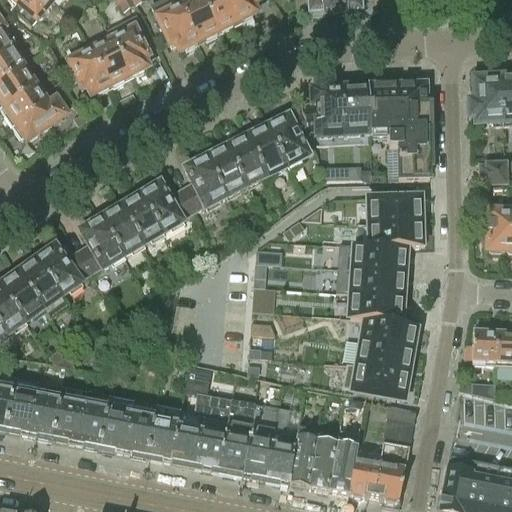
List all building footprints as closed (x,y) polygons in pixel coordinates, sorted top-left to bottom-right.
[(52,5),(46,0),(13,0),(10,4),(16,8),(9,15),(29,32),(52,5)] [(115,0),(123,15),(134,9),(129,0),(115,0)] [(143,0),(129,0),(134,9),(146,3),(143,0)] [(216,37),(197,0),(196,0),(175,11),(194,48),(204,43),(205,46),(216,40),(214,38),(216,37)] [(238,26),(225,0),(197,0),(216,37),(219,35),(221,38),(231,33),(230,30),(238,26)] [(267,1),(267,0),(225,0),(238,26),(239,25),(241,28),(251,23),(250,20),(256,17),(252,9),(267,1)] [(307,0),(309,21),(343,19),(343,13),(357,12),(356,3),(360,3),(359,0),(307,0)] [(196,51),(194,48),(175,11),(154,21),(169,50),(173,48),(178,56),(183,53),(185,56),(196,51)] [(78,22),(67,14),(65,16),(74,25),(78,22)] [(74,25),(65,16),(59,23),(68,30),(74,25)] [(87,32),(81,20),(78,22),(74,25),(80,36),(87,32)] [(74,25),(68,30),(73,40),(80,36),(74,25)] [(133,32),(110,44),(128,81),(131,80),(132,83),(143,77),(141,74),(147,72),(143,63),(147,61),(133,32)] [(0,35),(0,60),(11,52),(0,35)] [(110,44),(89,54),(108,91),(111,90),(112,93),(123,87),(121,85),(128,81),(110,44)] [(11,52),(0,60),(0,86),(24,71),(11,52)] [(68,91),(77,87),(81,94),(85,92),(90,101),(95,98),(97,100),(107,95),(106,92),(108,91),(89,54),(66,65),(70,72),(61,77),(68,91)] [(24,71),(0,86),(0,109),(2,112),(36,89),(24,71)] [(507,81),(497,82),(500,131),(510,130),(510,125),(511,125),(511,77),(507,78),(507,81)] [(500,131),(497,82),(490,82),(490,79),(474,80),(474,83),(473,83),(474,105),(468,105),(468,122),(474,121),(475,128),(491,126),(491,132),(492,132),(493,145),(501,145),(500,131)] [(332,84),(313,85),(313,93),(311,93),(311,108),(298,112),(299,114),(305,135),(313,133),(313,139),(341,139),(341,118),(345,118),(345,106),(340,106),(340,92),(333,92),(332,84)] [(372,90),(367,91),(369,139),(371,139),(370,137),(385,137),(385,146),(388,146),(388,153),(397,153),(397,186),(428,185),(428,172),(430,172),(430,153),(427,153),(427,149),(424,149),(423,129),(429,128),(429,109),(424,109),(424,89),(415,89),(414,85),(399,86),(399,90),(387,90),(387,86),(372,87),(372,90)] [(11,132),(48,107),(41,96),(43,94),(39,87),(36,89),(2,112),(6,118),(3,120),(11,132)] [(343,92),(340,92),(340,106),(345,106),(345,118),(341,118),(341,139),(369,139),(367,91),(359,91),(358,87),(343,88),(343,92)] [(55,103),(48,107),(11,132),(19,145),(23,143),(25,146),(66,119),(55,103)] [(299,114),(280,124),(278,125),(277,123),(265,129),(266,131),(265,131),(285,171),(308,159),(298,142),(305,137),(305,135),(299,114)] [(257,133),(245,139),(246,141),(244,142),(264,182),(285,171),(265,131),(258,135),(257,133)] [(236,143),(225,149),(226,151),(225,152),(244,191),(264,182),(244,142),(237,145),(236,143)] [(216,154),(204,159),(205,161),(203,162),(223,202),(244,191),(225,152),(217,156),(216,154)] [(191,188),(179,196),(191,217),(202,211),(203,212),(223,202),(203,162),(196,166),(195,164),(184,170),(185,172),(183,173),(191,188)] [(487,187),(503,187),(503,169),(486,170),(486,171),(479,171),(480,186),(487,186),(487,187)] [(179,196),(167,203),(158,188),(157,189),(155,187),(144,193),(145,195),(139,199),(162,237),(181,226),(180,224),(191,217),(179,196)] [(506,190),(492,191),(492,198),(506,197),(506,190)] [(136,198),(125,205),(126,207),(118,211),(140,250),(162,237),(139,199),(137,200),(136,198)] [(274,201),(279,212),(285,209),(279,198),(274,201)] [(417,204),(368,206),(368,231),(418,229),(418,227),(420,227),(420,215),(418,215),(417,204)] [(116,210),(105,217),(106,218),(99,223),(121,261),(140,250),(118,211),(117,212),(116,210)] [(255,213),(261,225),(266,221),(261,211),(255,213)] [(501,255),(503,256),(504,240),(506,240),(507,212),(485,211),(484,227),(485,227),(484,239),(485,239),(485,255),(488,255),(490,257),(499,257),(501,255)] [(511,211),(507,212),(506,240),(504,240),(503,256),(505,256),(508,257),(511,257),(511,211)] [(311,218),(299,226),(319,227),(320,219),(311,218)] [(97,222),(85,228),(87,230),(78,235),(87,250),(76,257),(89,278),(100,271),(101,273),(121,261),(99,223),(98,224),(97,222)] [(296,227),(296,235),(306,236),(306,227),(296,227)] [(418,229),(368,231),(369,250),(369,253),(403,255),(403,253),(413,253),(419,252),(419,251),(421,251),(421,239),(418,239),(418,229)] [(354,252),(352,276),(401,279),(401,278),(404,278),(405,265),(402,265),(403,255),(369,253),(369,250),(354,249),(354,252)] [(76,257),(64,265),(53,250),(52,252),(51,250),(40,257),(41,259),(34,264),(61,299),(79,286),(78,285),(89,278),(76,257)] [(268,257),(267,269),(279,270),(280,258),(268,257)] [(32,263),(21,271),(23,272),(16,277),(41,313),(48,323),(68,309),(61,299),(34,264),(33,265),(32,263)] [(182,272),(188,282),(193,279),(187,268),(182,272)] [(13,276),(3,284),(4,285),(0,288),(0,293),(23,326),(41,313),(16,277),(15,278),(13,276)] [(352,276),(350,300),(400,303),(400,301),(402,301),(403,289),(401,289),(401,279),(352,276)] [(161,285),(168,295),(173,292),(167,282),(161,285)] [(253,284),(252,292),(263,292),(263,285),(253,284)] [(0,332),(5,339),(23,326),(0,293),(0,332)] [(252,294),(251,316),(261,317),(263,294),(252,294)] [(349,324),(348,325),(364,326),(364,325),(398,328),(398,325),(400,325),(401,313),(399,313),(400,303),(350,300),(349,324)] [(115,316),(121,326),(126,323),(119,313),(115,316)] [(364,326),(361,347),(409,356),(411,346),(413,346),(415,334),(413,334),(413,332),(408,331),(398,329),(398,328),(364,325),(364,326)] [(250,330),(249,338),(259,339),(259,330),(250,330)] [(470,370),(493,371),(495,337),(472,336),(472,338),(471,338),(470,353),(471,353),(470,370)] [(511,338),(495,337),(493,371),(511,372),(511,338)] [(361,347),(357,370),(405,379),(407,369),(409,370),(411,358),(409,357),(409,356),(361,347)] [(248,354),(248,362),(257,363),(258,355),(248,354)] [(112,355),(110,367),(116,369),(119,357),(112,355)] [(75,373),(69,363),(68,361),(54,369),(60,370),(75,373)] [(357,370),(352,395),(401,404),(403,393),(405,394),(407,381),(405,381),(405,379),(357,370)] [(207,390),(210,375),(187,371),(185,377),(184,386),(207,390)] [(247,371),(246,380),(256,380),(256,372),(247,371)] [(13,384),(0,381),(0,436),(3,436),(2,437),(3,437),(13,384)] [(36,388),(13,384),(3,437),(4,437),(4,436),(7,438),(18,440),(21,440),(21,441),(26,442),(36,388)] [(61,393),(36,388),(26,442),(33,443),(34,442),(36,444),(46,445),(50,445),(50,446),(61,393)] [(472,388),(472,399),(492,404),(493,389),(472,388)] [(262,487),(276,413),(280,391),(270,390),(266,411),(253,408),(248,432),(239,482),(262,487)] [(85,397),(61,393),(50,446),(52,446),(52,445),(55,447),(68,449),(68,450),(74,451),(85,397)] [(109,402),(85,397),(74,451),(80,452),(81,451),(84,453),(92,454),(96,454),(95,455),(97,455),(97,454),(98,454),(109,402)] [(192,421),(178,418),(168,469),(192,473),(206,399),(196,397),(192,421)] [(216,478),(225,427),(229,404),(206,399),(192,473),(216,478)] [(132,406),(109,402),(98,454),(100,456),(112,458),(115,458),(115,459),(121,460),(132,406)] [(229,404),(225,427),(216,478),(239,482),(248,432),(236,430),(240,406),(229,404)] [(156,411),(132,406),(121,460),(128,461),(128,460),(131,462),(141,463),(144,463),(144,464),(146,464),(156,411)] [(178,415),(156,411),(146,464),(149,465),(159,467),(162,467),(162,468),(168,469),(178,418),(178,415)] [(387,411),(385,424),(412,429),(415,416),(387,411)] [(286,490),(296,433),(299,417),(276,413),(262,487),(287,491),(287,490),(286,490)] [(404,474),(408,453),(412,429),(385,424),(382,443),(380,454),(378,461),(370,503),(380,505),(380,506),(381,506),(384,510),(392,511),(396,509),(397,509),(403,474),(404,474)] [(305,493),(314,442),(315,436),(296,433),(286,490),(287,490),(305,493)] [(325,497),(334,445),(314,442),(305,493),(325,497)] [(345,500),(353,457),(354,454),(354,449),(334,445),(325,497),(345,500)] [(370,460),(353,457),(345,500),(348,500),(351,504),(359,506),(363,503),(364,503),(364,502),(370,503),(378,461),(370,460)] [(487,475),(447,467),(437,511),(511,511),(511,473),(488,469),(487,475)]
